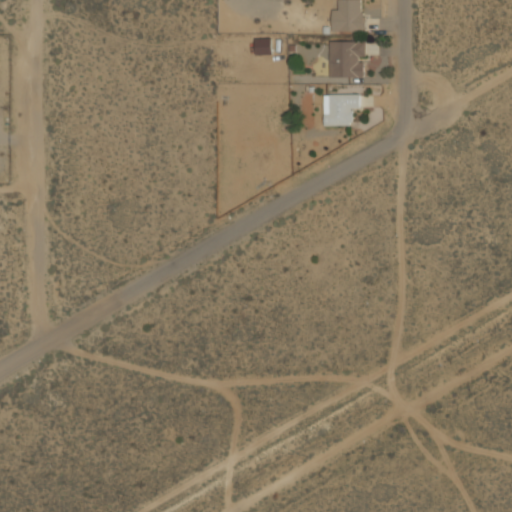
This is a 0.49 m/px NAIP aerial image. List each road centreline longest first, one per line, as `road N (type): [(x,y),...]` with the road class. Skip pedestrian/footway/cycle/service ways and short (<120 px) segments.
road 1 (residential): [(0,369),(511,68)]
road 2 (track): [(405,132),(391,379),(400,401),(439,434),(460,447),(511,457)]
road 3 (residential): [(34,0),(35,349)]
road 4 (track): [(227,511),(511,345)]
road 5 (residential): [(404,0),(405,132)]
